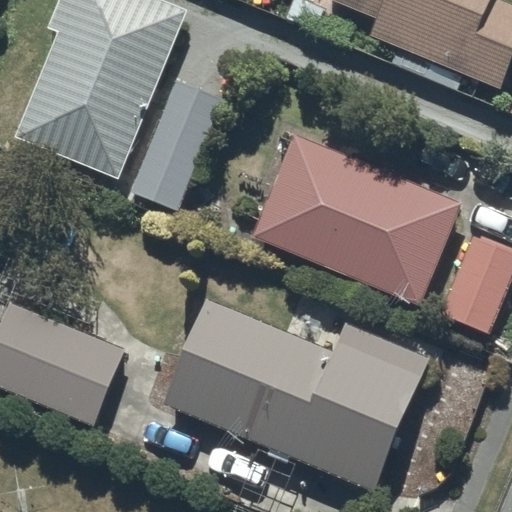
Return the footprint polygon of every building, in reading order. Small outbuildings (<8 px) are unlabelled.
[(186,28),(118,0),(64,0),(47,43),(57,47),(13,153),(117,196),(186,28)] [(497,0),(322,0),(318,11),(377,36),(371,50),(397,61),(391,76),(455,103),(462,89),(500,105),(511,77),(511,19),(493,11),(497,0)] [(129,209),(178,228),(223,114),(174,95),(129,209)] [(355,114),(341,145),(418,178),(432,147),(355,114)] [(462,222),(296,154),(255,253),(421,322),(462,222)] [(511,289),(511,272),(468,254),(437,328),(487,349),(511,289)] [(10,316),(0,339),(0,400),(92,438),(123,363),(10,316)] [(334,368),(207,316),(163,422),(376,511),(433,376),(346,340),(334,368)]
